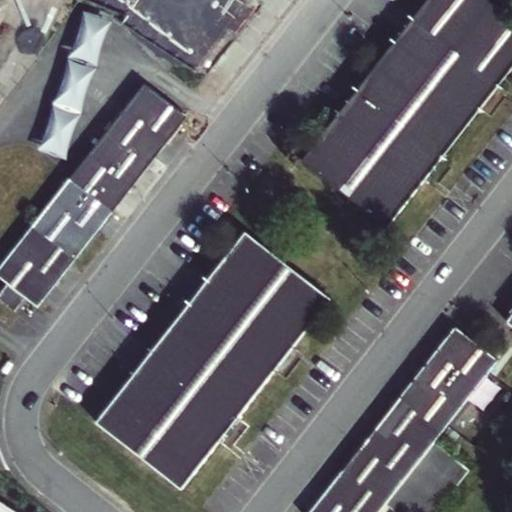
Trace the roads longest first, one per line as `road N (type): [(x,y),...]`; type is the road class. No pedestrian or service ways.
road 1 (residential): [(327,0),(17,390),(9,427),(14,456),(74,511)]
road 2 (residential): [(260,511),(511,190)]
